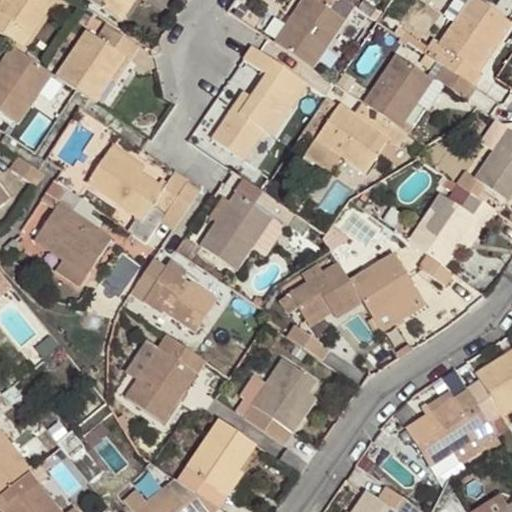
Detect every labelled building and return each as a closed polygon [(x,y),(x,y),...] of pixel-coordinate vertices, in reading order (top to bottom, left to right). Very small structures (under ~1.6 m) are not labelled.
[(0,35),(22,50),(55,0),(4,0),(0,6),(0,35)] [(85,0),(120,24),(136,0),(85,0)] [(303,0),(274,44),(314,70),(347,21),(328,8),(333,0),(303,0)] [(437,64),(446,70),(474,88),(481,76),(475,72),(509,22),(475,0),(458,0),(446,20),(454,25),(440,47),(436,53),(431,50),(427,57),(437,64)] [(481,76),(511,29),(511,24),(509,22),(475,72),(481,76)] [(356,71),(374,80),(398,36),(380,26),(356,71)] [(57,79),(95,104),(109,82),(124,59),(130,63),(139,49),(108,29),(99,42),(88,34),(57,79)] [(404,33),(401,39),(422,54),(426,49),(404,33)] [(426,49),(422,54),(426,56),(427,57),(431,50),(436,53),(440,47),(431,42),(426,49)] [(251,47),(241,61),(267,78),(252,99),(240,118),(232,113),(212,142),(243,163),(264,132),(271,137),(307,84),(252,47),(251,47)] [(53,76),(12,49),(4,60),(9,64),(0,76),(0,114),(19,127),(53,76)] [(433,72),(437,64),(427,57),(426,56),(421,63),(433,72)] [(397,58),(365,105),(372,110),(401,129),(406,122),(418,105),(433,83),(397,58)] [(115,85),(130,63),(124,59),(109,82),(115,85)] [(0,76),(9,64),(4,60),(0,66),(0,76)] [(467,102),(475,89),(474,88),(446,70),(437,83),(467,102)] [(443,90),(433,83),(418,105),(428,111),(443,90)] [(306,100),(319,109),(327,97),(314,88),(306,100)] [(240,118),(252,99),(251,99),(244,94),(232,113),(240,118)] [(316,142),(340,107),(328,100),(304,134),(316,142)] [(365,105),(363,104),(354,116),(364,123),(372,110),(365,105)] [(364,123),(354,116),(340,107),(316,142),(306,157),(333,175),(342,161),(366,177),(390,141),(401,148),(410,135),(401,129),(372,110),(364,123)] [(410,135),(411,136),(415,129),(406,122),(401,129),(410,135)] [(509,132),(496,122),(481,143),(494,154),(509,132)] [(20,132),(14,141),(35,155),(40,147),(20,132)] [(511,134),(509,132),(494,154),(476,181),(486,188),(509,203),(511,197),(511,134)] [(108,153),(141,175),(145,168),(112,146),(108,153)] [(186,184),(187,183),(174,174),(163,190),(141,175),(108,153),(86,186),(143,224),(149,215),(154,208),(165,215),(186,184)] [(11,172),(36,189),(45,177),(20,160),(11,172)] [(466,173),(462,179),(484,193),(486,188),(476,181),(466,173)] [(296,215),(243,179),(234,193),(238,196),(232,204),(224,199),(210,220),(217,225),(202,249),(237,273),(273,221),(286,230),(296,215)] [(462,179),(457,186),(460,188),(472,195),(479,200),(484,193),(462,179)] [(80,201),(54,183),(41,204),(53,212),(47,221),(35,239),(34,240),(64,260),(89,276),(112,241),(97,231),(84,222),(72,214),(80,201)] [(172,234),(199,194),(186,184),(159,225),(172,234)] [(455,195),(467,203),(472,195),(460,188),(455,195)] [(0,199),(5,205),(9,201),(0,189),(0,199)] [(440,195),(408,244),(428,258),(444,268),(457,247),(474,222),(483,228),(494,210),(479,200),(472,195),(467,203),(463,209),(440,195)] [(154,208),(149,215),(160,223),(165,215),(154,208)] [(88,217),(84,222),(97,231),(102,225),(88,217)] [(35,239),(47,221),(43,219),(31,237),(35,239)] [(467,254),(483,228),(474,222),(457,247),(467,254)] [(323,242),(329,254),(334,261),(342,254),(331,235),(323,240),(323,242)] [(380,333),(381,334),(427,305),(396,254),(348,283),(361,303),(373,322),(380,333)] [(196,256),(192,263),(211,276),(216,270),(196,256)] [(444,288),(453,274),(444,268),(428,258),(420,271),(444,288)] [(89,276),(64,260),(55,274),(80,290),(89,276)] [(130,282),(138,267),(125,260),(117,275),(130,282)] [(165,270),(152,261),(129,296),(142,305),(144,304),(163,316),(165,313),(197,334),(218,302),(190,284),(188,285),(182,281),(165,270)] [(171,262),(165,270),(182,281),(187,274),(171,262)] [(348,283),(337,266),(323,274),(306,285),(278,303),(288,318),(299,312),(306,322),(319,314),(322,320),(331,314),(335,320),(361,303),(348,283)] [(306,285),(323,274),(318,266),(300,276),(306,285)] [(319,314),(306,322),(309,329),(322,320),(319,314)] [(270,320),(266,327),(278,336),(282,329),(270,320)] [(380,333),(373,322),(367,325),(375,336),(380,333)] [(286,341),(320,363),(329,350),(295,327),(286,341)] [(206,363),(168,338),(125,403),(163,428),(206,363)] [(479,384),(467,392),(467,393),(486,423),(511,406),(511,352),(474,376),(479,384)] [(244,420),(285,448),(311,410),(303,404),(308,396),(316,384),(283,362),(244,420)] [(420,411),(425,420),(455,401),(449,392),(420,411)] [(481,445),(494,436),(486,423),(467,393),(455,401),(425,420),(405,433),(429,469),(452,454),(477,439),(481,445)] [(317,401),(308,396),(303,404),(311,410),(317,401)] [(0,409),(6,405),(0,398),(0,498),(29,475),(32,472),(0,432),(0,409)] [(236,473),(255,446),(221,422),(177,484),(217,511),(225,499),(220,495),(236,473)] [(485,450),(481,445),(477,439),(452,454),(460,465),(485,450)] [(220,495),(225,499),(242,477),(236,473),(220,495)] [(58,511),(29,475),(0,498),(0,511),(58,511)] [(218,511),(217,511),(177,484),(176,483),(139,511),(218,511)] [(422,511),(387,489),(378,502),(367,494),(355,511),(422,511)] [(500,495),(471,511),(503,511),(508,509),(500,495)]
